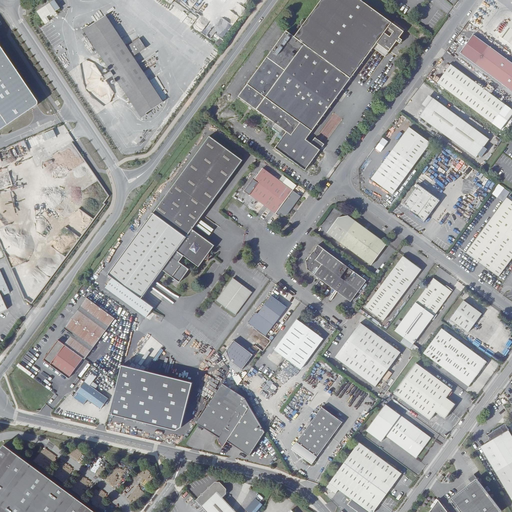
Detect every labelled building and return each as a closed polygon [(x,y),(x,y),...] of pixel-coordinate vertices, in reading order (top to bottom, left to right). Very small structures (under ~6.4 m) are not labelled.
[(48,17),(62,8),(56,0),(55,0),(39,11),(47,24),(51,21),(48,17)] [(264,123),(276,131),(280,134),(278,136),(271,145),(302,167),(320,142),(311,135),(308,140),(303,137),(370,45),(374,40),(386,49),(393,38),(397,40),(399,37),(396,35),(400,29),(389,21),(360,0),(319,0),(293,35),(285,30),(237,95),(268,118),(264,123)] [(503,6),(500,4),(492,14),(489,12),(486,16),(488,17),(486,20),(487,21),(484,24),(494,30),(501,21),(499,20),(504,14),(499,11),(503,6)] [(127,49),(106,16),(89,27),(88,26),(83,29),(113,75),(106,79),(110,83),(116,79),(141,118),(146,115),(145,114),(162,103),(133,58),(146,50),(140,40),(127,49)] [(511,17),(500,35),(511,43),(511,17)] [(390,19),(389,21),(400,29),(402,27),(390,19)] [(511,63),(473,34),(459,52),(511,91),(511,63)] [(374,40),(370,45),(382,54),(386,49),(374,40)] [(0,121),(32,101),(34,99),(34,95),(0,44),(0,121)] [(511,110),(450,64),(436,82),(500,130),(511,113),(511,110)] [(358,75),(365,80),(374,70),(369,66),(366,70),(364,68),(358,75)] [(421,104),(426,107),(433,98),(428,95),(421,104)] [(433,98),(426,107),(419,116),(475,157),(478,155),(481,157),(487,149),(484,147),(489,139),(433,98)] [(215,121),(219,116),(214,112),(210,117),(215,121)] [(410,128),(372,179),(393,194),(431,143),(410,128)] [(41,134),(44,141),(56,136),(52,129),(41,134)] [(211,136),(108,275),(142,299),(163,271),(170,276),(170,275),(199,234),(193,230),(244,161),(211,136)] [(303,195),(298,192),(296,190),(281,179),(264,167),(247,191),(280,215),(281,213),(284,215),(289,214),(303,195)] [(281,179),(296,190),(298,185),(284,175),(281,179)] [(437,188),(427,181),(424,185),(434,192),(437,188)] [(500,193),(504,187),(498,184),(496,188),(499,190),(498,191),(500,193)] [(419,185),(403,206),(425,222),(441,201),(419,185)] [(511,258),(511,203),(506,199),(467,253),(499,276),(511,258)] [(327,233),(361,258),(377,237),(369,231),(366,228),(349,216),(339,217),(327,233)] [(199,234),(170,275),(180,283),(190,270),(179,263),(184,257),(199,268),(215,246),(199,234)] [(387,244),(377,237),(361,258),(371,265),(387,244)] [(351,301),(367,281),(318,244),(306,261),(307,269),(351,301)] [(10,260),(22,296),(28,300),(38,296),(65,256),(50,246),(45,254),(46,255),(34,273),(24,266),(28,261),(25,259),(22,252),(19,257),(17,256),(11,258),(13,262),(10,260)] [(421,269),(403,256),(366,306),(385,319),(421,269)] [(451,291),(433,278),(394,331),(413,344),(451,291)] [(236,317),(253,294),(234,280),(217,303),(236,317)] [(266,337),(288,309),(272,297),(258,316),(256,314),(249,324),(266,337)] [(59,340),(43,360),(69,379),(83,359),(85,360),(115,320),(87,299),(64,329),(72,335),(65,345),(59,340)] [(482,314),(464,300),(450,319),(468,332),(482,314)] [(275,351),(301,370),(323,340),(298,321),(275,351)] [(379,383),(397,358),(400,353),(360,324),(335,358),(376,388),(379,383)] [(441,329),(423,354),(468,387),(486,362),(441,329)] [(235,342),(228,353),(247,367),(254,357),(235,342)] [(400,360),(397,358),(379,383),(382,385),(400,360)] [(447,398),(449,395),(451,392),(452,391),(416,365),(396,393),(431,419),(436,412),(446,419),(456,404),(447,398)] [(119,366),(109,415),(181,429),(191,380),(119,366)] [(227,369),(238,383),(242,380),(231,366),(227,369)] [(99,410),(108,399),(86,382),(73,399),(83,407),(87,401),(99,410)] [(246,398),(222,384),(196,424),(218,438),(217,440),(223,449),(227,443),(251,407),(246,398)] [(417,458),(431,438),(386,405),(367,431),(382,441),(386,436),(417,458)] [(251,407),(227,443),(246,456),(262,432),(251,407)] [(296,453),(298,459),(303,458),(310,462),(312,464),(313,463),(342,423),(322,409),(293,447),(292,448),(294,450),(297,452),(296,453)] [(482,446),(511,498),(511,434),(510,431),(510,429),(508,425),(506,424),(488,434),(491,442),(482,446)] [(96,511),(4,443),(0,447),(0,511),(96,511)] [(374,511),(402,474),(360,443),(330,483),(353,500),(349,505),(358,511),(374,511)] [(471,482),(477,477),(474,473),(468,478),(471,482)] [(500,511),(503,510),(477,477),(471,482),(451,498),(461,511),(500,511)] [(234,511),(222,498),(226,496),(226,489),(220,484),(214,484),(196,501),(200,505),(206,511),(234,511)] [(334,498),(337,493),(328,487),(325,491),(334,498)] [(259,511),(258,510),(263,505),(255,498),(245,510),(247,511),(259,511)] [(428,511),(448,511),(441,503),(436,503),(428,511)]
